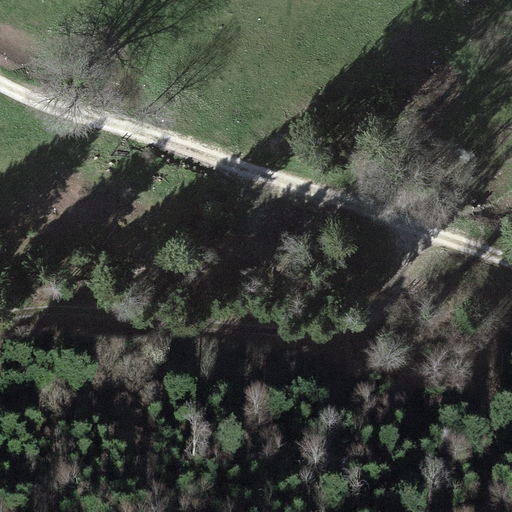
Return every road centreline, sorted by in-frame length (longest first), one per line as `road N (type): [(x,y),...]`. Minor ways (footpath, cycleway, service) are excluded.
road 1 (track): [(0,319),(124,313),(273,335),(328,331),(370,312),(398,283),(417,231)]
road 2 (track): [(0,79),(73,112),(417,231)]
